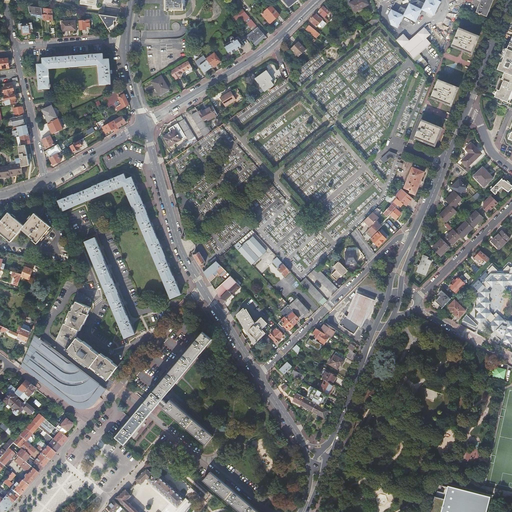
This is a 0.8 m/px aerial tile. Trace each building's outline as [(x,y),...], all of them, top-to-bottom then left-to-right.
[(170,10),(173,10),(175,10),(175,9),(176,9),(176,10),(184,10),(183,0),(166,0),(166,10),(168,10),(168,12),(170,12),(170,10)] [(368,5),(366,0),(354,0),(349,3),(353,12),(368,5)] [(387,15),(390,25),(396,28),(402,16),(415,22),(421,10),(433,16),(440,2),(436,0),(432,0),(433,1),(431,0),(425,0),(424,3),(418,0),(414,6),(409,3),(405,9),(399,6),(396,12),(391,9),(387,15)] [(478,6),(476,11),(479,13),(479,14),(480,15),(481,14),(487,16),(493,0),(481,0),(481,1),(479,7),(478,6)] [(41,8),(28,6),(29,13),(42,15),(41,8)] [(275,19),(279,15),(271,6),(262,14),(270,23),(275,19)] [(323,6),(320,10),(321,12),(319,14),(324,18),(329,12),(323,6)] [(266,36),(245,12),(240,15),(253,31),(255,33),(248,37),(255,46),(259,42),(264,38),(263,38),(266,36)] [(81,21),(80,13),(78,13),(78,19),(79,18),(80,30),(86,29),(90,28),(89,20),(81,21)] [(323,20),(317,14),(310,21),(317,27),(318,26),(323,20)] [(116,28),(117,18),(98,15),(96,30),(111,32),(114,30),(116,28)] [(333,23),(338,17),(335,15),(330,20),(333,23)] [(120,18),(117,18),(116,28),(114,30),(111,32),(113,31),(116,29),(118,25),(119,22),(120,18)] [(61,22),(62,31),(76,30),(75,21),(61,22)] [(30,29),(33,29),(32,22),(29,23),(29,24),(21,25),(22,35),(23,36),(27,35),(27,34),(31,33),(30,29)] [(405,32),(398,39),(415,57),(433,42),(428,36),(432,32),(426,25),(411,39),(405,32)] [(310,26),(306,29),(317,38),(320,34),(310,26)] [(459,28),(452,46),(461,49),(472,54),(479,36),(459,28)] [(230,42),(224,46),(229,55),(230,54),(233,52),(237,50),(241,48),(243,46),(244,45),(238,37),(234,40),(233,40),(234,38),(234,37),(233,36),(232,36),(231,36),(230,37),(229,37),(229,38),(229,40),(230,42)] [(511,42),(510,42),(508,49),(506,49),(504,55),(503,56),(502,59),(501,63),(498,70),(505,73),(502,80),(500,79),(498,84),(497,87),(496,89),(498,90),(495,97),(500,99),(510,103),(511,97),(511,42)] [(299,43),(292,49),(299,56),(305,50),(299,43)] [(212,67),(213,68),(217,65),(221,62),(215,53),(206,59),(212,67)] [(101,85),(112,84),(111,73),(112,73),(112,70),(110,70),(110,59),(104,59),(103,54),(93,54),(90,54),(90,55),(73,56),(73,55),(70,56),(56,57),(56,56),(53,57),(43,58),(43,64),(37,64),(38,76),(38,79),(39,89),(50,88),(50,87),(51,87),(50,84),(48,68),(99,65),(101,85)] [(418,64),(423,59),(419,54),(413,58),(418,64)] [(196,62),(199,67),(200,66),(203,69),(202,69),(205,73),(209,70),(212,67),(206,59),(204,56),(196,62)] [(192,58),(188,60),(188,61),(192,67),(195,72),(199,70),(192,58)] [(0,59),(0,62),(0,63),(1,69),(9,68),(9,59),(0,59)] [(188,61),(170,72),(175,80),(181,77),(181,76),(182,76),(182,75),(182,74),(182,73),(186,71),(192,67),(188,61)] [(256,79),(262,87),(271,81),(272,80),(267,72),(256,79)] [(164,93),(169,91),(161,77),(152,83),(160,96),(164,93)] [(438,80),(431,97),(441,101),(451,105),(458,88),(438,80)] [(271,87),(274,85),(271,81),(262,87),(265,91),(269,88),(270,88),(271,87)] [(13,85),(5,87),(4,87),(6,96),(13,94),(13,90),(14,90),(13,85)] [(118,111),(129,105),(123,89),(117,92),(113,93),(108,96),(104,97),(109,106),(115,103),(116,104),(117,106),(116,107),(118,111)] [(231,92),(220,99),(225,107),(236,100),(231,92)] [(6,96),(5,96),(6,103),(5,103),(5,105),(17,103),(15,94),(13,94),(6,96)] [(48,123),(58,119),(52,106),(42,110),(44,115),(46,118),(48,123)] [(198,112),(203,121),(206,119),(207,121),(217,115),(212,106),(202,111),(201,110),(198,112)] [(23,115),(25,115),(23,107),(14,109),(15,117),(23,115)] [(191,115),(204,137),(210,133),(203,121),(198,112),(197,112),(191,115)] [(15,117),(12,117),(14,126),(25,124),(23,115),(15,117)] [(114,120),(118,128),(126,123),(126,122),(122,115),(114,120)] [(59,131),(63,129),(58,119),(48,123),(53,134),(59,131)] [(115,132),(119,129),(118,128),(114,120),(102,127),(106,133),(113,129),(115,132)] [(185,137),(191,146),(197,142),(184,120),(177,124),(185,137)] [(422,120),(415,138),(424,141),(435,145),(442,128),(422,120)] [(185,137),(177,124),(168,129),(171,133),(163,137),(169,147),(185,137)] [(25,127),(25,125),(18,126),(20,132),(20,136),(29,135),(27,127),(25,127)] [(30,143),(29,135),(20,136),(17,137),(18,146),(19,146),(22,145),(30,143)] [(50,135),(42,139),(46,149),(54,144),(50,135)] [(71,146),(74,152),(80,148),(79,147),(82,145),(80,141),(71,146)] [(30,143),(22,145),(19,146),(20,158),(21,162),(21,164),(21,167),(34,165),(31,143),(30,143)] [(461,161),(467,168),(480,155),(477,152),(478,151),(471,143),(470,144),(466,148),(465,149),(469,153),(467,155),(461,161)] [(61,151),(57,145),(47,150),(51,157),(57,153),(61,151)] [(391,157),(392,158),(395,156),(390,150),(380,159),(383,163),(391,157)] [(57,153),(51,157),(50,158),(53,163),(54,165),(57,163),(61,160),(57,153)] [(21,164),(16,164),(9,165),(9,167),(10,177),(13,176),(13,175),(23,174),(21,167),(21,164)] [(10,178),(10,177),(9,167),(0,167),(0,178),(6,177),(6,179),(10,178)] [(413,168),(404,188),(409,190),(409,191),(410,191),(410,192),(415,194),(419,184),(424,172),(413,168)] [(482,168),(473,176),(484,187),(493,179),(485,171),(482,168)] [(124,185),(170,298),(180,294),(176,285),(177,284),(176,283),(176,281),(175,281),(169,266),(169,264),(168,262),(167,263),(161,247),(162,247),(161,246),(160,244),(152,226),(153,226),(152,224),(151,222),(151,223),(145,207),(145,205),(144,204),(143,204),(137,189),(138,189),(137,187),(136,185),(136,186),(132,177),(126,179),(124,173),(114,178),(113,177),(110,178),(111,179),(98,184),(98,183),(95,185),(95,186),(83,191),(83,190),(80,191),(80,192),(68,197),(67,196),(64,198),(65,198),(58,201),(62,211),(124,185)] [(502,179),(498,183),(491,190),(495,194),(496,195),(497,193),(497,192),(502,187),(509,192),(511,188),(511,185),(507,183),(506,182),(505,183),(504,181),(502,180),(502,179)] [(459,180),(450,188),(451,188),(454,192),(459,196),(467,188),(459,180)] [(413,198),(402,189),(395,196),(397,198),(403,203),(406,206),(409,202),(413,198)] [(454,192),(445,200),(450,205),(450,206),(454,209),(457,205),(456,204),(462,199),(460,198),(459,197),(454,192)] [(472,197),(478,203),(482,198),(477,193),(472,197)] [(498,203),(494,199),(491,196),(483,203),(485,205),(482,208),(486,212),(489,209),(491,210),(498,203)] [(439,216),(446,222),(456,212),(454,209),(450,206),(450,205),(445,200),(445,201),(450,205),(439,216)] [(396,204),(394,202),(384,213),(387,216),(390,212),(392,210),(397,205),(396,204)] [(466,221),(473,228),(483,218),(478,213),(476,211),(466,221)] [(32,240),(37,244),(51,227),(45,222),(47,219),(42,215),(40,217),(35,213),(24,226),(8,213),(0,222),(0,233),(10,242),(21,229),(33,239),(32,240)] [(376,215),(373,213),(364,221),(370,227),(376,221),(377,220),(379,218),(376,215)] [(370,227),(366,233),(371,238),(381,226),(376,221),(370,227)] [(460,237),(462,238),(473,228),(466,221),(455,232),(460,237)] [(452,244),(460,237),(455,232),(451,227),(447,224),(445,226),(451,232),(445,238),(452,244)] [(240,244),(253,232),(251,230),(238,242),(240,244)] [(502,231),(491,242),(499,249),(510,239),(502,231)] [(379,232),(371,239),(378,246),(386,239),(379,232)] [(241,247),(237,243),(233,246),(250,264),(266,250),(265,250),(252,237),(241,247)] [(85,242),(124,338),(134,334),(131,324),(131,322),(130,321),(129,321),(123,306),(124,305),(123,303),(122,302),(121,302),(115,287),(116,287),(115,285),(115,284),(114,284),(108,269),(108,268),(108,267),(107,265),(106,266),(100,250),(101,250),(100,248),(99,247),(95,238),(85,242)] [(450,248),(441,239),(432,248),(440,257),(450,248)] [(482,264),(483,266),(490,259),(481,251),(480,252),(474,258),(480,263),(483,260),(485,261),(482,264)] [(199,252),(193,255),(201,268),(204,267),(203,264),(205,263),(199,252)] [(356,252),(345,252),(346,263),(357,263),(356,252)] [(418,265),(417,267),(418,268),(423,270),(424,268),(427,269),(430,261),(427,260),(428,257),(423,255),(419,266),(418,265)] [(285,276),(289,272),(277,259),(273,263),(278,268),(285,276)] [(226,272),(216,261),(212,264),(203,272),(210,282),(209,281),(213,277),(216,275),(218,273),(221,277),(226,272)] [(348,271),(339,262),(333,267),(337,270),(331,275),(336,280),(342,275),(343,276),(348,271)] [(22,274),(21,276),(29,279),(35,265),(26,264),(22,274)] [(475,273),(479,269),(474,264),(470,267),(475,273)] [(511,267),(511,268),(510,268),(508,266),(504,270),(504,271),(502,271),(497,271),(497,270),(493,266),(488,271),(489,272),(487,274),(486,273),(481,278),(482,279),(480,282),(479,280),(473,286),(478,291),(476,293),(476,296),(475,297),(476,299),(476,302),(476,307),(474,308),(477,311),(478,312),(476,314),(476,317),(475,318),(480,324),(485,319),(486,318),(491,323),(490,324),(488,326),(494,331),(495,330),(498,333),(498,334),(497,335),(499,337),(503,338),(504,338),(503,342),(511,344),(511,321),(508,321),(508,322),(507,322),(505,322),(504,320),(498,315),(496,318),(489,311),(489,304),(490,302),(489,301),(489,294),(490,292),(488,290),(487,289),(491,285),(491,286),(492,286),(494,285),(501,285),(502,286),(504,285),(511,284),(511,285),(511,267)] [(335,286),(316,267),(311,273),(330,291),(335,286)] [(14,284),(18,285),(21,276),(22,274),(13,272),(12,277),(15,278),(16,278),(14,284)] [(237,283),(230,276),(225,281),(221,284),(215,290),(220,298),(224,304),(227,302),(226,302),(232,295),(241,287),(239,285),(237,283)] [(323,297),(306,278),(300,283),(318,303),(323,297)] [(450,287),(456,293),(465,284),(458,278),(450,287)] [(435,301),(443,308),(451,299),(450,299),(442,291),(442,290),(438,295),(440,296),(435,301)] [(294,311),(301,319),(309,311),(297,299),(289,306),(294,311)] [(455,300),(448,307),(458,318),(465,311),(455,300)] [(102,375),(108,379),(108,378),(118,366),(112,362),(112,361),(107,357),(106,358),(101,353),(100,355),(91,348),(92,348),(83,341),(83,342),(76,336),(79,330),(80,330),(83,324),(83,325),(88,315),(87,314),(90,308),(76,301),(71,311),(70,310),(67,317),(68,318),(66,324),(64,323),(57,340),(67,347),(66,349),(76,356),(75,358),(81,362),(82,361),(90,367),(91,366),(96,370),(96,371),(101,376),(102,375)] [(288,305),(280,312),(285,317),(286,318),(292,312),(293,312),(294,311),(289,306),(288,305)] [(243,309),(237,315),(241,320),(240,321),(245,325),(244,326),(248,331),(247,332),(249,334),(251,336),(250,337),(255,342),(256,342),(257,341),(264,333),(260,329),(266,324),(261,318),(254,325),(250,321),(251,320),(247,315),(248,314),(243,309)] [(286,318),(293,326),(296,323),(295,322),(299,319),(293,312),(292,312),(286,318)] [(337,313),(331,322),(348,334),(354,325),(337,313)] [(286,318),(285,317),(277,325),(282,330),(283,332),(286,329),(287,331),(288,329),(289,330),(293,326),(286,318)] [(331,337),(336,330),(325,323),(320,331),(325,334),(330,337),(331,337)] [(15,339),(17,338),(19,334),(17,333),(3,327),(0,325),(0,331),(3,332),(6,331),(8,336),(15,339)] [(19,334),(17,338),(26,342),(31,332),(22,328),(19,334)] [(284,335),(285,333),(283,332),(282,330),(280,331),(277,328),(269,335),(277,343),(281,339),(280,339),(284,335)] [(325,334),(320,331),(317,329),(314,333),(317,335),(316,337),(318,339),(321,341),(320,342),(325,345),(330,337),(325,334)] [(165,396),(212,339),(203,332),(141,406),(115,437),(124,444),(150,414),(160,402),(165,406),(163,409),(206,445),(213,436),(165,396)] [(90,400),(92,398),(98,390),(102,385),(35,334),(22,363),(72,400),(74,402),(77,403),(80,403),(82,403),(83,403),(85,403),(86,402),(88,401),(90,400)] [(312,341),(310,339),(307,343),(319,351),(321,347),(321,346),(322,344),(316,341),(318,339),(316,337),(314,340),(313,339),(312,341)] [(351,361),(355,353),(352,352),(349,349),(345,357),(346,358),(351,361)] [(346,358),(345,357),(336,352),(329,364),(338,369),(340,365),(342,366),(346,358)] [(292,366),(287,361),(279,369),(284,373),(292,366)] [(506,369),(495,367),(493,376),(504,379),(506,369)] [(293,370),(291,376),(301,381),(302,382),(304,376),(297,373),(297,372),(293,370)] [(322,379),(325,380),(332,384),(336,376),(326,371),(322,379)] [(319,391),(329,396),(334,385),(332,384),(325,380),(319,391)] [(16,396),(19,398),(30,385),(25,381),(17,390),(13,387),(10,391),(16,396)] [(302,382),(301,381),(299,385),(293,382),(288,387),(287,388),(288,388),(297,393),(305,398),(316,403),(323,407),(329,396),(319,391),(302,382)] [(19,398),(24,403),(29,398),(28,398),(28,397),(35,389),(30,385),(19,398)] [(10,408),(17,400),(14,398),(16,396),(10,391),(6,387),(4,389),(8,392),(9,393),(7,396),(3,401),(7,405),(10,407),(10,408)] [(301,405),(305,398),(297,393),(293,401),(301,405)] [(29,415),(33,410),(24,403),(19,398),(17,400),(10,408),(14,411),(13,412),(12,413),(15,416),(16,416),(18,414),(20,411),(22,409),(29,415)] [(312,411),(316,403),(305,398),(301,405),(307,409),(312,411)] [(329,410),(323,407),(316,403),(312,411),(325,418),(329,410)] [(38,414),(35,418),(32,421),(38,427),(45,419),(39,414),(38,414)] [(55,428),(56,429),(63,435),(71,425),(71,423),(65,418),(59,426),(58,425),(55,428)] [(45,419),(38,427),(43,431),(44,431),(47,434),(48,435),(54,427),(45,419)] [(38,427),(32,421),(26,429),(32,434),(38,427)] [(32,434),(26,429),(19,436),(26,441),(30,436),(32,434)] [(61,446),(67,438),(63,435),(56,429),(52,433),(55,436),(53,439),(61,446)] [(46,446),(55,453),(61,446),(53,439),(48,435),(47,434),(44,437),(48,441),(47,442),(49,443),(46,446)] [(26,441),(19,436),(15,441),(13,443),(21,450),(29,456),(35,449),(30,444),(26,441)] [(0,451),(0,458),(8,449),(9,447),(13,443),(15,441),(12,438),(0,451)] [(42,453),(41,454),(49,460),(55,453),(46,446),(39,440),(36,444),(38,446),(38,445),(39,446),(37,449),(42,453)] [(23,481),(28,486),(38,473),(30,467),(28,466),(27,465),(24,462),(16,456),(8,449),(0,458),(0,461),(4,466),(10,459),(13,461),(16,457),(18,459),(15,462),(29,474),(27,475),(26,475),(25,475),(25,476),(25,477),(25,478),(23,481)] [(41,453),(35,449),(29,456),(32,459),(34,461),(41,453)] [(29,456),(21,450),(16,456),(24,462),(28,458),(31,460),(32,459),(29,456)] [(41,454),(41,453),(34,461),(35,461),(43,467),(49,460),(41,454)] [(38,473),(43,467),(35,461),(30,467),(38,473)] [(178,507),(184,500),(184,499),(155,473),(154,475),(149,471),(147,469),(142,474),(135,480),(136,480),(136,481),(137,481),(137,482),(137,483),(137,484),(134,487),(131,489),(131,490),(130,490),(129,490),(128,490),(127,490),(127,489),(126,489),(116,498),(130,511),(140,511),(127,500),(132,496),(132,495),(132,494),(131,494),(131,493),(131,492),(131,491),(132,490),(137,486),(137,485),(138,485),(139,485),(140,485),(141,485),(141,486),(142,486),(148,481),(160,491),(160,492),(166,497),(178,507)] [(11,489),(16,493),(17,494),(19,496),(28,486),(23,481),(12,472),(10,475),(19,483),(18,485),(16,483),(11,489)] [(219,479),(210,472),(203,481),(240,511),(258,511),(252,507),(235,492),(219,479)] [(3,482),(9,487),(12,484),(6,479),(3,482)] [(11,489),(5,497),(0,502),(0,509),(4,511),(6,511),(19,496),(17,494),(14,497),(12,496),(14,493),(15,494),(16,493),(11,489)] [(439,511),(446,489),(444,489),(437,511),(439,511)] [(483,511),(487,500),(446,489),(439,511),(483,511)] [(114,500),(107,507),(110,510),(111,511),(114,511),(120,506),(114,500)]
